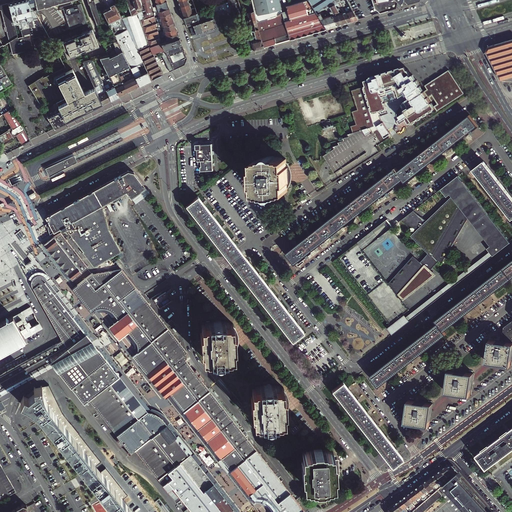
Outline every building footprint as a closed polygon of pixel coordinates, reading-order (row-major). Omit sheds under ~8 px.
[(29,0),(18,0),(9,3),(14,24),(18,23),(20,29),(21,29),(23,38),(24,39),(25,40),(26,40),(27,40),(30,40),(30,38),(33,38),(47,34),(34,8),(29,0)] [(37,7),(35,0),(29,0),(34,8),(37,7)] [(35,0),(37,7),(44,6),(51,4),(52,5),(52,6),(53,7),(54,8),(55,8),(56,9),(58,9),(59,10),(60,10),(61,10),(62,9),(64,9),(70,29),(88,22),(81,3),(74,5),(72,0),(35,0)] [(99,3),(97,0),(88,0),(97,24),(101,23),(98,12),(102,11),(99,3)] [(110,9),(102,11),(107,24),(110,23),(114,33),(115,33),(116,35),(126,30),(119,15),(112,0),(105,0),(107,4),(108,3),(110,9)] [(126,0),(130,15),(123,16),(122,14),(119,15),(126,30),(127,31),(136,49),(147,44),(141,26),(133,0),(126,0)] [(154,13),(152,5),(151,1),(150,0),(133,0),(141,26),(156,22),(156,21),(155,18),(154,13)] [(166,0),(152,5),(154,13),(169,7),(166,0)] [(250,0),(254,11),(256,22),(275,18),(277,15),(281,12),(278,0),(250,0)] [(282,13),(290,39),(326,29),(318,14),(316,11),(309,0),(304,0),(305,1),(285,7),(287,11),(282,13)] [(344,8),(342,3),(342,2),(343,1),(342,0),(341,1),(340,0),(309,0),(316,11),(324,8),(326,7),(327,10),(329,9),(332,15),(337,25),(351,21),(344,8)] [(351,21),(358,19),(347,0),(342,0),(343,1),(342,2),(342,3),(344,3),(346,7),(344,8),(351,21)] [(371,0),(374,8),(380,12),(377,3),(382,1),(385,11),(392,9),(388,0),(396,0),(397,2),(399,4),(401,2),(402,0),(407,5),(419,1),(419,0),(371,0)] [(388,0),(392,9),(396,8),(397,2),(396,0),(388,0)] [(377,3),(380,12),(380,13),(385,11),(382,1),(377,3)] [(189,3),(180,6),(182,11),(195,7),(193,2),(192,2),(192,4),(190,5),(189,3)] [(14,24),(9,3),(0,5),(9,41),(17,37),(17,36),(14,24)] [(169,7),(154,13),(155,18),(171,13),(169,7)] [(195,7),(182,11),(183,17),(197,12),(195,7)] [(247,31),(258,28),(256,22),(254,11),(248,13),(250,24),(246,26),(247,31)] [(197,12),(183,17),(185,22),(190,21),(191,20),(192,21),(195,20),(195,19),(199,18),(198,15),(198,14),(199,13),(198,12),(197,12)] [(256,22),(258,28),(264,47),(290,39),(282,13),(281,12),(277,15),(275,18),(256,22)] [(321,12),(318,14),(326,29),(337,25),(332,15),(324,17),(321,12)] [(158,22),(161,21),(172,17),(171,13),(155,18),(156,21),(157,21),(158,22)] [(211,16),(211,17),(193,23),(193,22),(192,23),(196,35),(197,34),(215,27),(215,28),(216,28),(212,16),(211,16)] [(157,25),(157,28),(174,22),(172,17),(161,21),(162,24),(157,25)] [(162,43),(161,41),(159,39),(159,37),(159,35),(158,33),(158,31),(157,28),(157,25),(156,23),(156,22),(141,26),(147,44),(152,54),(157,51),(159,54),(160,53),(170,71),(174,69),(162,43)] [(163,29),(164,31),(176,27),(174,22),(157,28),(158,31),(159,31),(159,30),(162,29),(163,29)] [(176,27),(164,31),(160,33),(160,35),(159,35),(159,37),(161,36),(163,35),(164,37),(166,36),(178,32),(176,27)] [(249,36),(250,38),(253,50),(264,47),(258,28),(247,31),(248,33),(250,32),(252,36),(249,36)] [(99,46),(92,29),(60,42),(67,59),(99,46)] [(113,36),(115,40),(121,51),(130,68),(143,62),(136,49),(127,31),(126,30),(116,35),(113,36)] [(178,32),(166,36),(167,39),(161,41),(162,43),(179,37),(178,32)] [(17,37),(9,41),(11,50),(13,49),(17,52),(35,48),(34,44),(33,38),(30,38),(30,40),(27,40),(26,40),(25,40),(24,39),(23,38),(18,39),(17,36),(17,37)] [(162,43),(174,69),(184,64),(186,58),(179,37),(162,43)] [(253,50),(250,38),(245,40),(249,51),(253,50)] [(487,52),(501,80),(511,76),(511,39),(489,46),(487,52)] [(130,68),(140,86),(163,75),(152,54),(147,44),(136,49),(143,62),(130,68)] [(100,57),(109,75),(119,96),(140,86),(130,68),(121,51),(108,57),(108,55),(100,57)] [(95,88),(103,104),(107,102),(99,84),(103,82),(93,60),(83,62),(95,88)] [(0,91),(1,91),(12,84),(0,63),(0,91)] [(420,119),(424,116),(425,115),(426,115),(430,112),(429,112),(431,111),(435,109),(435,108),(436,107),(435,106),(436,105),(433,101),(433,102),(432,100),(429,96),(428,95),(426,91),(425,91),(420,84),(421,83),(418,79),(417,80),(413,74),(412,75),(411,74),(408,69),(408,70),(405,66),(401,68),(401,67),(396,68),(396,69),(369,78),(370,79),(364,81),(366,86),(352,90),(358,110),(353,111),(357,125),(354,125),(356,132),(351,133),(351,136),(345,138),(346,140),(340,142),(341,144),(335,146),(335,148),(325,155),(336,173),(342,169),(345,175),(383,150),(380,144),(389,139),(388,137),(390,135),(381,122),(380,122),(379,117),(380,116),(387,113),(386,110),(384,111),(384,108),(385,108),(384,106),(385,106),(384,101),(395,98),(396,100),(401,97),(406,103),(400,106),(405,113),(403,114),(403,115),(400,117),(403,122),(407,119),(411,124),(413,122),(414,123),(418,120),(418,119),(419,118),(420,119)] [(47,115),(55,128),(103,104),(95,88),(83,90),(72,67),(55,75),(65,96),(52,102),(55,108),(49,111),(50,114),(47,115)] [(119,96),(109,75),(107,76),(108,79),(107,79),(109,83),(105,85),(112,100),(119,96)] [(105,85),(103,82),(99,84),(107,102),(112,100),(105,85)] [(30,140),(12,109),(4,114),(13,129),(10,130),(14,137),(17,136),(22,144),(30,140)] [(7,128),(11,126),(3,114),(0,115),(0,125),(4,124),(7,128)] [(406,182),(478,125),(470,115),(399,171),(396,167),(395,168),(403,179),(405,182),(406,182)] [(14,137),(10,130),(0,136),(0,144),(0,145),(14,137)] [(45,167),(45,168),(74,155),(120,133),(120,130),(45,167)] [(96,153),(77,162),(49,176),(50,178),(126,141),(123,140),(96,153)] [(202,144),(197,144),(197,149),(198,149),(199,167),(201,167),(201,172),(206,171),(206,174),(211,174),(211,171),(214,171),(214,166),(214,163),(213,163),(213,155),(214,155),(213,151),(212,144),(202,144)] [(74,155),(45,168),(49,176),(77,162),(74,155)] [(268,196),(276,196),(276,195),(279,195),(279,194),(283,193),(283,192),(287,192),(287,184),(288,184),(287,168),(286,168),(286,160),(282,160),(282,159),(278,159),(278,158),(274,158),(274,157),(266,157),(266,158),(262,158),(262,160),(258,160),(258,161),(255,161),(255,170),(253,170),(254,185),(256,185),(256,193),(259,193),(260,194),(264,194),(264,195),(268,195),(268,196)] [(511,196),(508,192),(506,190),(484,161),(474,169),(479,176),(511,218),(511,196)] [(296,264),(403,179),(395,168),(287,253),(296,264)] [(130,198),(130,197),(128,195),(123,188),(130,182),(134,179),(138,185),(141,182),(133,172),(128,171),(45,217),(48,223),(53,232),(61,228),(62,230),(64,228),(66,229),(71,236),(78,246),(82,252),(94,267),(121,252),(109,230),(102,205),(113,199),(112,199),(117,196),(118,197),(126,192),(128,196),(130,198)] [(441,264),(451,248),(447,245),(450,240),(454,243),(469,216),(491,245),(490,246),(495,253),(510,241),(459,175),(445,187),(451,194),(455,191),(457,194),(428,221),(414,210),(405,217),(402,220),(419,230),(414,235),(429,251),(421,262),(414,255),(390,283),(385,288),(373,272),(376,268),(367,260),(365,262),(359,254),(364,250),(379,238),(374,231),(340,257),(391,324),(394,322),(396,324),(405,317),(403,315),(410,309),(403,300),(435,275),(431,271),(438,261),(441,264)] [(134,188),(138,185),(134,179),(130,182),(134,188)] [(134,188),(130,182),(123,188),(128,195),(130,197),(131,199),(135,204),(149,193),(143,186),(141,182),(138,185),(134,188)] [(237,246),(225,230),(222,227),(198,196),(186,206),(225,255),(237,246)] [(53,232),(48,223),(45,225),(48,231),(49,234),(53,232)] [(54,236),(52,238),(50,239),(44,244),(45,245),(49,250),(49,251),(53,256),(54,257),(58,262),(59,262),(62,267),(63,268),(67,273),(72,280),(88,267),(60,232),(54,236)] [(510,242),(510,241),(495,253),(496,253),(510,242)] [(242,253),(237,246),(225,255),(230,261),(234,267),(246,258),(242,253)] [(495,253),(490,246),(487,248),(490,252),(459,276),(461,279),(495,253)] [(390,283),(364,250),(359,254),(365,262),(367,260),(376,268),(373,272),(385,288),(390,283)] [(81,253),(93,268),(94,267),(82,252),(81,253)] [(461,279),(462,280),(496,253),(495,253),(461,279)] [(304,332),(246,258),(234,267),(293,341),(304,332)] [(444,331),(468,312),(478,305),(511,277),(511,260),(479,287),(481,289),(478,292),(476,289),(436,320),(438,323),(444,331)] [(266,503),(266,502),(268,504),(271,507),(272,508),(273,510),(273,511),(306,511),(258,451),(257,452),(256,451),(257,450),(203,381),(205,380),(201,375),(199,376),(198,375),(200,373),(197,370),(195,371),(186,360),(187,359),(187,354),(186,352),(187,352),(122,269),(93,274),(92,273),(77,285),(76,285),(72,289),(92,313),(96,310),(98,309),(100,308),(102,308),(104,308),(106,309),(108,309),(111,311),(113,312),(113,313),(114,314),(119,320),(122,325),(124,327),(128,332),(132,337),(133,338),(137,343),(137,344),(138,346),(138,348),(138,352),(133,356),(166,397),(170,394),(172,397),(173,397),(175,400),(177,403),(178,403),(179,405),(180,406),(182,408),(182,409),(184,411),(184,412),(188,417),(189,418),(193,423),(194,424),(207,441),(208,442),(212,446),(212,447),(217,453),(221,458),(222,459),(235,476),(236,477),(241,483),(251,495),(250,496),(253,499),(253,498),(255,500),(256,499),(261,500),(261,501),(262,501),(265,502),(266,503)] [(47,280),(45,278),(45,277),(43,276),(40,275),(38,275),(37,276),(35,276),(34,277),(33,279),(32,280),(31,281),(31,282),(31,284),(31,286),(62,341),(29,359),(30,360),(29,361),(28,360),(15,367),(16,368),(15,369),(14,368),(3,374),(4,375),(0,377),(0,393),(1,393),(0,393),(6,390),(7,389),(13,386),(14,385),(13,385),(19,382),(20,382),(26,379),(27,378),(32,375),(33,374),(39,371),(40,371),(40,370),(45,367),(45,368),(47,367),(52,364),(61,359),(60,355),(60,351),(61,349),(62,346),(64,344),(65,345),(66,344),(69,342),(76,351),(93,342),(88,335),(87,334),(73,317),(75,316),(52,286),(52,287),(51,286),(52,286),(48,281),(47,281),(47,280)] [(160,308),(172,301),(166,291),(154,299),(160,308)] [(0,352),(18,342),(43,328),(40,323),(30,329),(23,317),(33,311),(31,306),(0,322),(0,352)] [(122,325),(119,320),(109,327),(119,339),(128,332),(124,327),(122,325)] [(215,360),(223,360),(223,359),(227,359),(227,358),(231,358),(231,356),(234,356),(234,348),(236,348),(235,332),(233,332),(233,324),(229,324),(229,323),(225,323),(225,322),(222,322),(222,321),(213,321),(213,322),(209,322),(210,324),(205,324),(205,325),(202,325),(202,334),(201,334),(202,349),(203,349),(204,357),(207,357),(207,359),(211,358),(211,360),(215,360)] [(511,342),(511,355),(511,359),(511,322),(505,327),(502,341),(511,342)] [(379,387),(410,362),(425,351),(446,334),(444,331),(438,323),(371,376),(379,387)] [(19,343),(21,347),(28,344),(26,339),(19,343)] [(511,365),(511,359),(511,355),(511,342),(502,341),(500,341),(490,340),(487,361),(511,365)] [(88,373),(92,378),(95,375),(92,371),(92,370),(90,367),(89,368),(84,362),(82,359),(99,350),(96,346),(93,342),(76,351),(69,342),(66,344),(65,345),(64,344),(62,346),(61,349),(60,351),(60,355),(61,359),(52,364),(58,372),(67,367),(72,372),(76,375),(82,376),(87,373),(88,373)] [(0,353),(0,359),(8,355),(6,350),(0,353)] [(237,511),(164,419),(162,417),(160,416),(157,414),(155,413),(151,412),(148,411),(144,406),(144,405),(143,405),(139,400),(139,399),(138,399),(134,394),(134,393),(130,388),(130,387),(129,387),(125,382),(124,381),(123,380),(107,360),(99,350),(82,359),(84,362),(89,368),(90,367),(92,370),(92,371),(95,375),(92,378),(88,373),(87,373),(82,376),(79,376),(76,375),(72,372),(67,367),(58,372),(68,384),(85,404),(89,401),(131,453),(136,450),(171,494),(176,491),(192,511),(237,511)] [(450,370),(448,380),(446,391),(470,395),(473,373),(450,370)] [(403,459),(343,382),(332,390),(392,466),(403,459)] [(264,385),(264,386),(260,386),(261,387),(256,388),(256,389),(253,389),(253,397),(252,398),(252,413),(254,413),(254,421),(258,421),(258,423),(262,422),(262,423),(266,423),(266,424),(274,424),(274,423),(278,423),(278,421),(282,421),(282,420),(285,420),(285,411),(286,411),(286,402),(286,396),(284,396),(284,387),(280,388),(280,387),(276,387),(276,386),(272,386),(272,385),(264,385)] [(35,392),(28,397),(24,395),(21,402),(32,409),(38,414),(115,511),(133,511),(50,407),(46,399),(42,386),(34,388),(35,392)] [(29,389),(24,395),(28,397),(35,392),(34,388),(29,389)] [(406,422),(429,425),(430,421),(433,403),(409,400),(406,422)] [(511,428),(477,454),(487,468),(511,449),(511,428)] [(57,463),(61,460),(50,446),(46,450),(57,463)] [(322,449),(314,449),(314,450),(310,450),(311,451),(306,451),(306,453),(303,453),(303,461),(302,461),(303,477),(304,477),(305,485),(308,485),(308,486),(313,486),(313,487),(316,487),(316,488),(324,488),(324,487),(328,486),(328,485),(332,485),(332,484),(335,483),(335,475),(336,475),(336,460),(334,460),(333,451),(330,451),(330,450),(326,450),(326,449),(322,449)] [(0,500),(16,492),(0,463),(0,500)] [(449,477),(449,478),(450,479),(451,478),(453,476),(459,471),(454,465),(447,465),(442,468),(447,474),(449,476),(449,477)] [(437,472),(445,483),(450,479),(449,478),(447,479),(446,478),(449,476),(447,474),(442,468),(437,472)] [(423,511),(443,495),(443,494),(447,490),(466,511),(495,511),(459,471),(453,476),(451,478),(450,479),(445,483),(441,487),(437,490),(435,492),(433,494),(431,496),(429,497),(424,501),(421,504),(417,508),(415,509),(414,510),(413,511),(411,511),(423,511)] [(441,487),(445,483),(437,472),(433,476),(438,482),(439,482),(441,484),(440,485),(441,487)] [(438,482),(433,476),(429,479),(435,487),(437,490),(441,487),(440,485),(439,486),(437,483),(438,482)] [(424,482),(431,492),(433,494),(435,492),(432,489),(435,487),(429,479),(424,482)] [(420,485),(429,497),(431,496),(429,494),(431,492),(424,482),(420,485)] [(424,501),(429,497),(420,485),(415,489),(424,501)] [(421,504),(424,501),(415,489),(411,492),(421,504)] [(417,508),(421,504),(411,492),(407,495),(417,508)] [(415,509),(417,508),(407,495),(403,498),(411,508),(413,506),(415,509)] [(411,509),(411,508),(403,498),(399,501),(407,511),(410,511),(409,510),(411,509)] [(407,511),(399,501),(395,504),(401,511),(407,511)]
